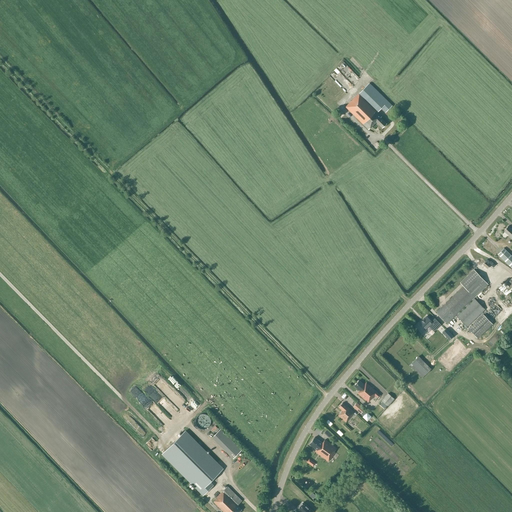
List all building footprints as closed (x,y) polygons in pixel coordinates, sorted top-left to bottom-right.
[(349,87),(352,85),(346,79),(344,82),(349,87)] [(385,112),(392,106),(381,94),(369,83),(346,107),(368,130),(376,122),(382,128),(386,124),(380,118),(381,117),(377,112),(381,108),(385,112)] [(335,112),(340,107),(331,98),(326,103),(335,112)] [(511,267),(511,256),(503,248),(498,254),(511,268),(511,267)] [(447,323),(456,315),(457,314),(488,284),(474,270),(460,283),(463,286),(436,312),(447,323)] [(497,303),(510,287),(505,284),(493,300),(497,303)] [(458,315),(457,314),(456,315),(467,327),(485,309),(474,299),(458,315)] [(473,325),(469,329),(478,338),(493,324),(483,314),(473,325)] [(427,317),(419,324),(425,330),(429,326),(434,331),(441,325),(435,318),(431,321),(427,317)] [(445,328),(441,331),(449,339),(453,336),(445,328)] [(431,369),(418,356),(409,365),(422,378),(431,369)] [(380,395),(366,382),(364,385),(358,381),(354,385),(360,391),(358,394),(367,402),(370,399),(371,400),(374,396),(377,399),(380,395)] [(189,411),(173,393),(167,399),(183,416),(189,411)] [(388,393),(382,401),(387,406),(394,398),(388,393)] [(173,424),(144,394),(138,400),(167,430),(173,424)] [(338,415),(346,422),(354,413),(355,415),(356,414),(348,407),(347,407),(342,403),(339,407),(342,410),(338,415)] [(364,409),(357,403),(353,407),(361,413),(364,416),(363,418),(368,422),(372,418),(363,411),(364,409)] [(199,414),(196,420),(202,423),(205,417),(199,414)] [(220,429),(212,437),(233,458),(242,450),(220,429)] [(209,482),(222,469),(185,431),(162,454),(203,495),(213,486),(209,482)] [(317,449),(315,451),(328,461),(335,452),(334,452),(336,448),(325,440),(322,443),(314,437),(309,444),(317,449)] [(312,466),(315,463),(309,458),(306,461),(312,466)] [(246,460),(231,476),(235,480),(251,464),(246,460)] [(239,482),(244,487),(257,473),(252,468),(239,482)] [(238,511),(241,509),(237,505),(242,501),(228,486),(216,498),(217,499),(214,502),(223,511),(238,511)] [(301,511),(311,511),(312,511),(303,502),(297,508),(301,511)]
